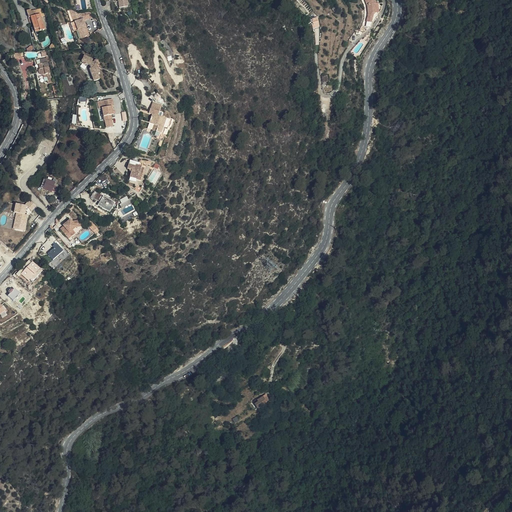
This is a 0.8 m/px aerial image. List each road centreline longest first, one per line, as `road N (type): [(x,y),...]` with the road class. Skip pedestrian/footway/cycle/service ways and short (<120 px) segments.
road 1 (tertiary): [(396,0),(372,56),(358,158),(310,264),(276,304),(203,359),(74,436),(60,511)]
road 2 (tertiary): [(0,278),(133,129),(97,0)]
